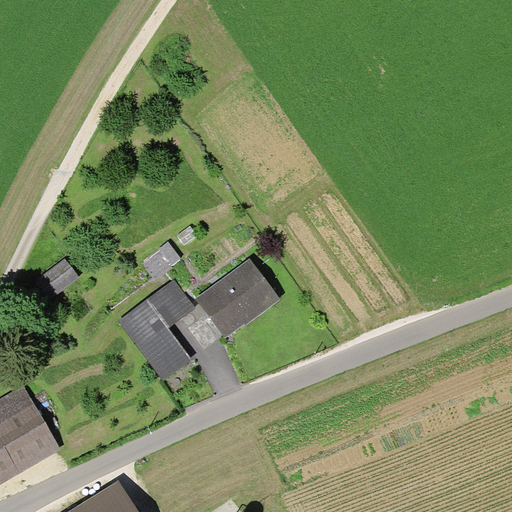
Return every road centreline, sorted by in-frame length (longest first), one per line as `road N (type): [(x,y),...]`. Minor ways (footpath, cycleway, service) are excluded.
road 1 (unclassified): [(511,300),(225,411),(11,511)]
road 2 (track): [(0,293),(56,184),(175,0)]
